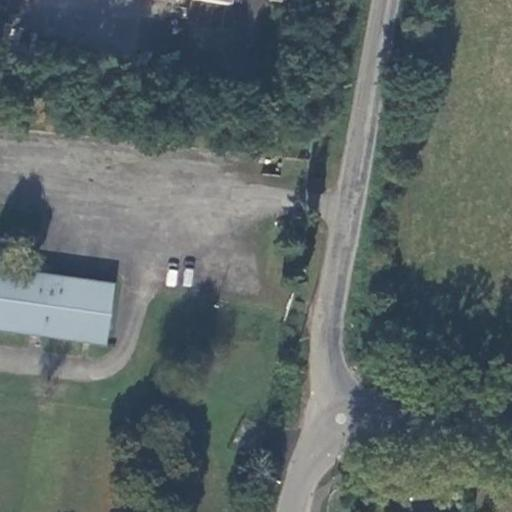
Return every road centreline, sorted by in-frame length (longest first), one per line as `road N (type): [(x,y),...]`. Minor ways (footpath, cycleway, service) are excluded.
road 1 (unclassified): [(383,0),(330,343),(341,418)]
road 2 (unclassified): [(341,418),(511,413)]
